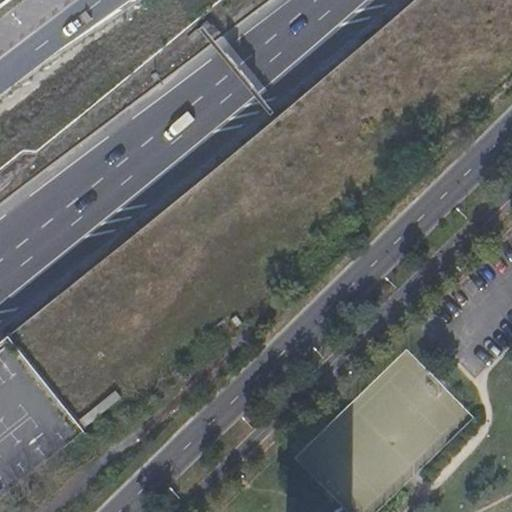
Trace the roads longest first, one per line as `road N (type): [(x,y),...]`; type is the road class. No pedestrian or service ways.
road 1 (motorway): [(0,392),(475,0)]
road 2 (secondary): [(116,511),(511,126)]
road 3 (motorway): [(313,0),(0,268)]
road 4 (secondary): [(103,0),(0,78)]
